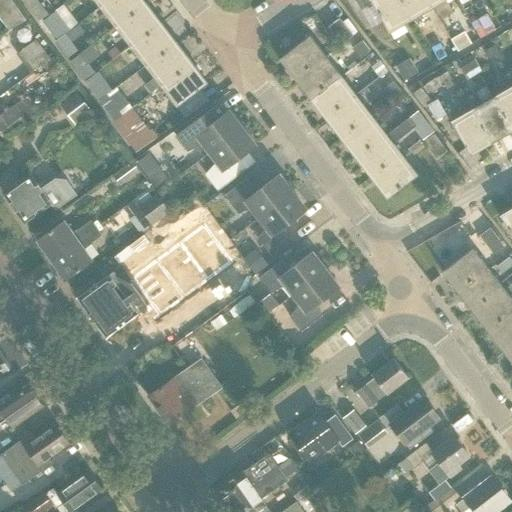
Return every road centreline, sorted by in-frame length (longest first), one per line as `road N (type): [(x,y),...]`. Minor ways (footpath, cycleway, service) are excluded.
road 1 (residential): [(165,501),(385,330),(401,326)]
road 2 (tertiary): [(165,501),(0,274)]
road 3 (unclassified): [(392,235),(366,224),(225,41)]
road 4 (unclassified): [(511,424),(436,335),(401,326)]
road 5 (unclassified): [(392,235),(511,170)]
